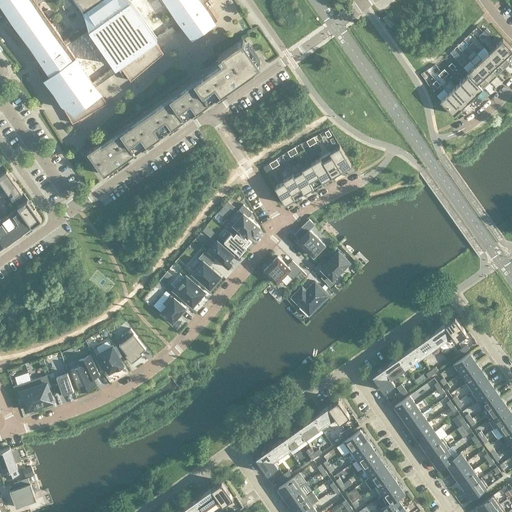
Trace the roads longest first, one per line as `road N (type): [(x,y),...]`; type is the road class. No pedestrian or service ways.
road 1 (residential): [(15,432),(95,402),(149,370),(283,227)]
road 2 (residential): [(211,114),(55,228)]
road 3 (residential): [(364,2),(211,114)]
road 4 (residential): [(450,511),(348,366)]
road 5 (unknown): [(316,0),(402,121)]
road 6 (residential): [(233,450),(348,366)]
road 7 (residential): [(211,114),(283,227)]
road 8 (residential): [(348,366),(454,295)]
